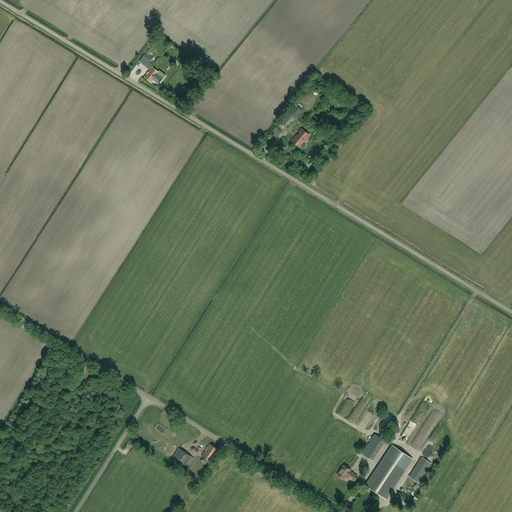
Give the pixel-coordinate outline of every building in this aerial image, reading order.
[(146,66),(151,59),(145,54),(139,62),(146,66)] [(151,82),(159,73),(152,67),(144,77),(151,82)] [(281,123),(288,128),(315,95),(309,90),(281,123)] [(292,141),(293,141),(296,143),(295,144),(296,144),(300,147),(299,147),(300,147),(309,135),(308,135),(309,134),(308,134),(302,129),(292,141)] [(374,406),(370,410),(374,415),(378,411),(374,406)] [(411,424),(409,427),(405,433),(408,434),(404,441),(407,442),(416,427),(411,424)] [(391,440),(395,435),(390,431),(386,437),(391,440)] [(372,461),(375,456),(385,441),(375,434),(361,454),(372,461)] [(208,447),(206,449),(202,456),(210,462),(218,450),(210,444),(208,447)] [(366,485),(385,499),(404,470),(412,459),(393,446),(385,457),(366,485)] [(179,448),(170,460),(184,470),(193,458),(179,448)] [(419,483),(432,464),(421,457),(408,476),(419,483)] [(353,482),(357,476),(350,471),(350,470),(343,465),(337,475),(340,477),(340,478),(342,479),(343,479),(344,480),(346,477),(353,482)] [(408,489),(409,486),(414,488),(416,484),(405,479),(402,486),(408,489)] [(405,502),(409,496),(400,490),(397,496),(405,502)]
